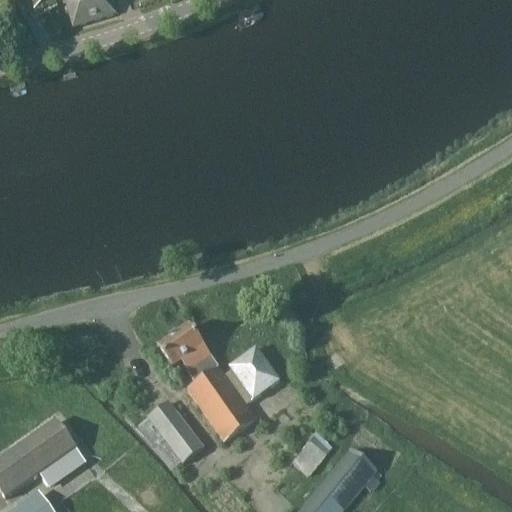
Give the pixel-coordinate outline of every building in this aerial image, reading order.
[(53,0),(27,0),(34,11),(53,0)] [(65,4),(72,29),(73,30),(116,16),(111,0),(70,0),(71,2),(65,4)] [(256,424),(244,406),(234,392),(218,370),(189,327),(157,351),(172,373),(181,367),(195,386),(185,392),(224,447),(256,424)] [(240,388),(234,392),(244,406),(250,402),(252,405),(280,385),(255,351),(227,370),(240,388)] [(182,467),(204,450),(169,405),(146,421),(182,467)] [(56,423),(0,463),(0,494),(5,501),(7,500),(10,505),(29,492),(25,487),(39,478),(47,489),(84,462),(56,423)] [(297,462),(310,474),(330,451),(317,439),(297,462)] [(344,511),(377,474),(350,452),(300,511),(344,511)] [(19,511),(49,511),(40,498),(19,511)]
